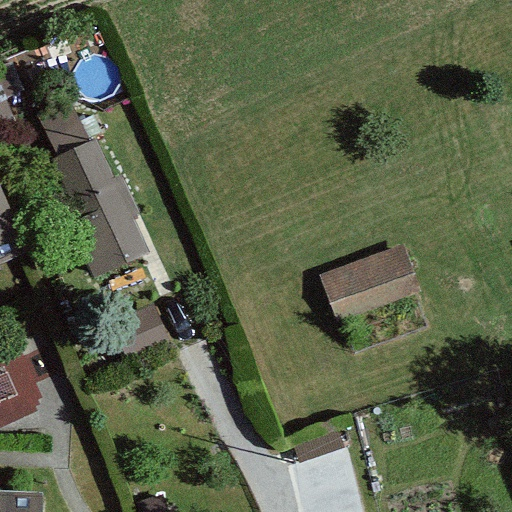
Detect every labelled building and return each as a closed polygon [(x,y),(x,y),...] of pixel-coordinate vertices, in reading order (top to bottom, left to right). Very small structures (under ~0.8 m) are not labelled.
[(95,141),(51,161),(79,222),(68,227),(95,286),(150,261),(95,141)] [(0,272),(3,272),(0,267),(22,257),(29,253),(0,187),(0,272)] [(404,244),(320,275),(338,323),(422,293),(404,244)] [(126,360),(168,341),(152,305),(110,324),(126,360)] [(295,446),(301,463),(345,448),(340,431),(295,446)] [(0,511),(44,511),(45,492),(0,490),(0,511)] [(135,504),(137,511),(169,511),(164,495),(135,504)]
